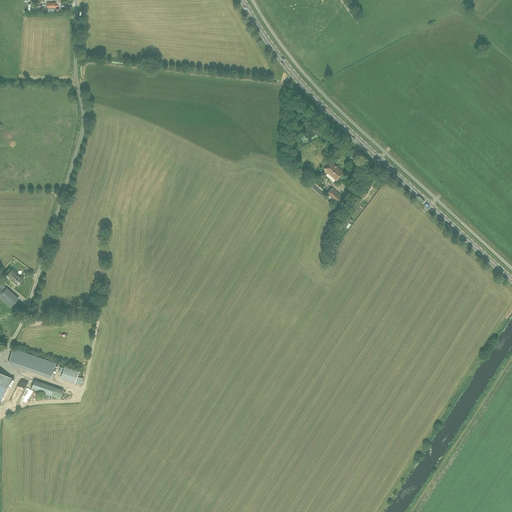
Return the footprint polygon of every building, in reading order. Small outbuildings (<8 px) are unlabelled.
[(336,181),(344,172),(332,161),(324,169),(336,181)] [(339,204),(344,198),(332,188),(327,194),(339,204)] [(17,285),(24,278),(13,269),(6,276),(17,285)] [(18,299),(14,296),(7,304),(11,308),(18,299)] [(13,349),(8,363),(16,366),(21,351),(13,349)] [(79,371),(65,366),(61,378),(75,383),(79,371)] [(0,399),(11,378),(0,371),(0,399)] [(45,394),(48,384),(37,380),(36,382),(34,382),(31,389),(45,394)]
